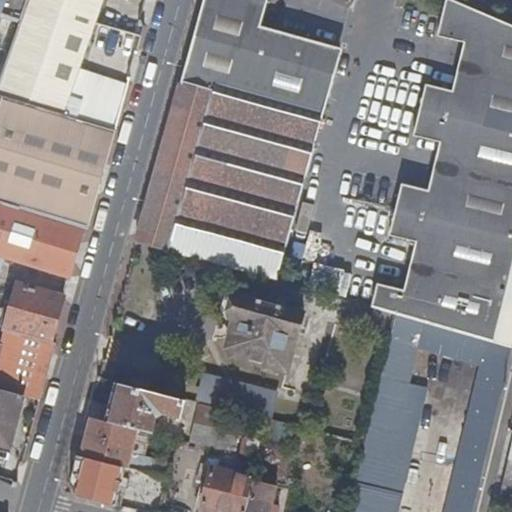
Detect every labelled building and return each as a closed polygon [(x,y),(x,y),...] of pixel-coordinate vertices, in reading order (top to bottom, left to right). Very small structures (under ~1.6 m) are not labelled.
[(0,0),(0,15),(20,23),(28,0),(0,0)] [(28,0),(20,23),(0,80),(0,97),(4,99),(64,116),(78,120),(84,101),(72,97),(106,0),(28,0)] [(332,0),(350,7),(353,0),(204,0),(138,242),(181,254),(279,279),(341,52),(260,29),(269,0),(332,0)] [(446,0),(438,36),(462,44),(471,10),(448,0),(446,0)] [(403,291),(397,315),(511,347),(511,26),(471,10),(462,44),(464,44),(453,92),(451,91),(439,142),(441,143),(429,192),(427,191),(415,242),(418,242),(406,292),(403,291)] [(414,137),(439,142),(451,91),(426,86),(414,137)] [(64,116),(4,99),(0,115),(0,201),(86,229),(89,230),(117,131),(78,120),(64,116)] [(84,101),(78,120),(117,131),(122,112),(84,101)] [(390,236),(415,242),(427,191),(402,185),(390,236)] [(86,229),(0,201),(0,256),(6,258),(71,280),(86,229)] [(317,263),(310,289),(339,297),(346,271),(317,263)] [(373,308),(397,315),(403,291),(379,285),(373,308)] [(26,395),(42,399),(57,344),(53,342),(66,300),(20,286),(0,346),(0,345),(0,388),(18,393),(26,395)] [(233,294),(227,317),(238,320),(230,348),(236,359),(289,374),(305,314),(233,294)] [(368,439),(394,445),(417,349),(480,367),(458,461),(485,467),(511,357),(511,347),(397,315),(368,439)] [(282,386),(207,368),(200,398),(275,416),(282,386)] [(188,401),(120,384),(109,423),(138,431),(151,434),(153,435),(157,417),(163,415),(183,420),(188,401)] [(0,443),(12,447),(26,395),(18,393),(0,388),(0,443)] [(218,451),(228,411),(200,404),(190,444),(218,451)] [(109,423),(93,419),(83,458),(118,467),(128,469),(170,480),(174,466),(145,458),(151,434),(138,431),(109,423)] [(377,511),(394,445),(368,439),(349,511),(377,511)] [(511,450),(499,502),(511,504),(511,450)] [(115,479),(118,467),(83,458),(78,457),(71,486),(79,499),(108,506),(113,487),(123,490),(124,485),(122,481),(115,479)] [(474,511),(485,467),(458,461),(445,511),(474,511)] [(246,511),(255,482),(255,480),(213,469),(203,508),(215,511),(246,511)] [(246,511),(281,511),(282,509),(273,506),(277,488),(255,482),(246,511)]
